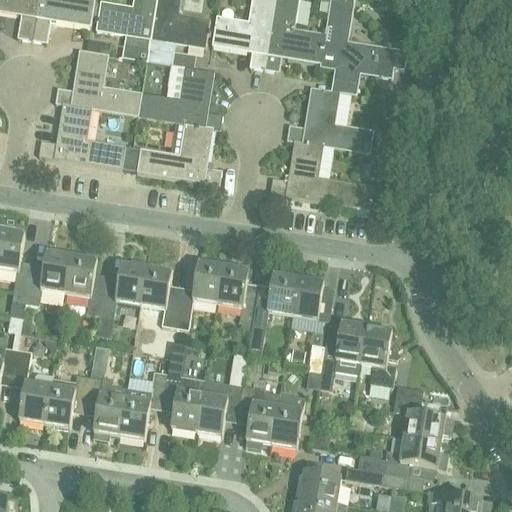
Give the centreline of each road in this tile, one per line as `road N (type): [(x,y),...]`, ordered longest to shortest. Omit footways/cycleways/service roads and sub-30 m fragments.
road 1 (residential): [(413,263),(456,0)]
road 2 (residential): [(243,233),(6,195)]
road 3 (residential): [(246,511),(228,499),(50,472)]
road 4 (residential): [(413,263),(243,233)]
road 5 (residential): [(481,402),(418,294),(413,263)]
